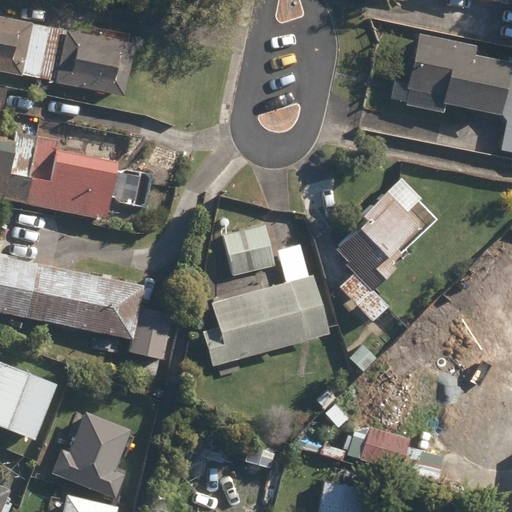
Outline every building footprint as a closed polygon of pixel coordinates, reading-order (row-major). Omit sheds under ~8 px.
[(0,73),(41,82),(51,30),(2,20),(4,11),(0,10),(0,73)] [(51,30),(41,82),(125,99),(136,47),(51,30)] [(447,105),(503,116),(511,65),(476,59),(478,48),(420,37),(407,108),(446,115),(447,105)] [(0,142),(0,199),(27,205),(41,140),(14,134),(12,145),(0,142)] [(41,140),(27,205),(106,222),(110,203),(144,211),(151,177),(117,170),(118,164),(57,151),(59,143),(41,140)] [(340,289),(374,324),(389,309),(374,293),(397,270),(387,261),(421,227),(408,214),(422,201),(402,180),(364,219),(369,224),(336,256),(355,275),(340,289)] [(225,237),(235,277),(276,268),(267,227),(225,237)] [(206,333),(215,368),(331,337),(316,278),(310,279),(301,247),(279,252),(288,286),(215,306),(221,329),(206,333)] [(128,349),(163,357),(171,316),(140,310),(145,289),(0,258),(0,313),(130,341),(128,349)] [(511,326),(499,324),(469,451),(511,461),(511,326)] [(361,342),(349,356),(364,369),(376,355),(361,342)] [(0,427),(35,442),(56,385),(0,362),(0,427)] [(329,387),(317,399),(324,407),(323,409),(339,426),(351,414),(335,398),(338,396),(329,387)] [(370,401),(358,388),(351,395),(345,389),(341,393),(338,396),(335,398),(351,414),(354,417),(370,401)] [(51,475),(116,500),(126,474),(116,470),(131,430),(86,412),(69,453),(61,450),(51,475)] [(385,470),(439,482),(445,458),(409,450),(412,439),(393,435),(385,470)] [(249,445),(245,459),(271,467),(275,453),(249,445)] [(320,511),(358,511),(362,490),(325,484),(320,511)] [(0,511),(3,511),(12,493),(0,487),(0,511)] [(118,511),(119,509),(68,497),(66,506),(57,504),(51,508),(50,511),(118,511)] [(417,511),(446,511),(447,507),(420,500),(417,511)]
